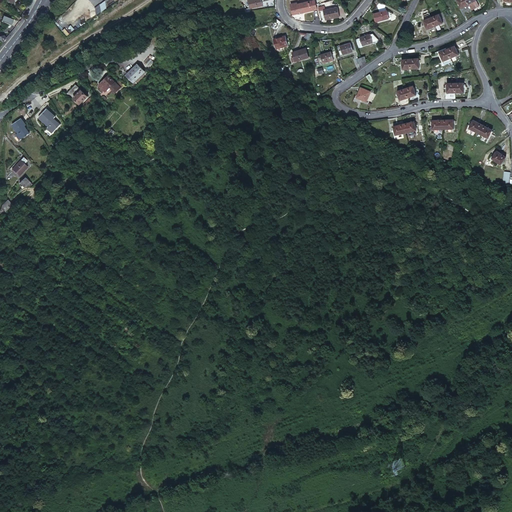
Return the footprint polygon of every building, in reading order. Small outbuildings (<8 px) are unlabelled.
[(461,9),(468,4),(465,0),(456,0),(461,9)] [(478,6),(475,0),(468,4),(471,10),(478,6)] [(311,1),(297,5),(300,13),(314,10),(311,1)] [(94,5),(95,12),(106,10),(105,3),(94,5)] [(337,8),(323,12),(325,19),(339,16),(337,8)] [(386,10),(374,13),(376,21),(388,18),(386,10)] [(439,14),(431,18),(433,24),(435,27),(443,23),(439,14)] [(0,21),(10,25),(13,20),(3,15),(0,21)] [(431,18),(424,21),(427,30),(435,27),(433,24),(431,18)] [(370,34),(361,37),(363,45),(373,42),(370,34)] [(285,36),(274,39),(276,47),(287,44),(285,36)] [(351,43),(341,46),(343,54),(354,51),(351,43)] [(451,57),(458,54),(454,46),(447,49),(451,57)] [(306,48),(293,52),(295,60),(308,56),(306,48)] [(443,61),(451,57),(447,49),(439,52),(443,61)] [(331,52),(320,54),(322,62),(333,59),(331,52)] [(411,68),(419,67),(417,57),(409,58),(411,68)] [(403,69),(411,68),(409,58),(401,60),(403,69)] [(144,71),(137,64),(125,75),(132,82),(144,71)] [(114,82),(108,76),(98,86),(104,92),(110,86),(116,93),(121,87),(115,81),(114,82)] [(447,93),(457,93),(456,84),(447,84),(447,93)] [(361,88),(357,97),(366,102),(370,92),(361,88)] [(409,98),(415,97),(413,88),(406,89),(409,98)] [(400,101),(409,98),(406,89),(397,92),(400,101)] [(72,98),(76,101),(78,103),(79,105),(87,96),(80,90),(72,98)] [(82,110),(86,106),(88,104),(92,99),(90,97),(80,108),(82,110)] [(45,111),(38,118),(48,128),(46,130),(51,134),(59,126),(57,124),(55,126),(51,122),(53,119),(49,114),(45,111)] [(21,120),(13,127),(20,137),(18,139),(22,145),(32,137),(30,134),(29,135),(26,132),(28,130),(21,120)] [(442,120),(431,120),(432,130),(443,129),(443,126),(442,120)] [(453,120),(442,120),(443,126),(443,129),(453,129),(453,120)] [(469,129),(478,134),(482,125),(473,120),(469,129)] [(414,122),(403,124),(404,130),(405,133),(416,130),(414,122)] [(403,124),(393,126),(395,135),(405,133),(404,130),(403,124)] [(478,134),(488,139),(492,130),(482,125),(478,134)] [(506,157),(497,151),(491,159),(500,165),(506,157)] [(19,160),(11,169),(17,176),(26,167),(19,160)] [(510,178),(511,174),(504,173),(503,183),(510,184),(510,178)] [(25,178),(19,183),(23,188),(29,182),(25,178)] [(400,472),(399,469),(404,467),(401,459),(393,462),(397,473),(400,472)]
